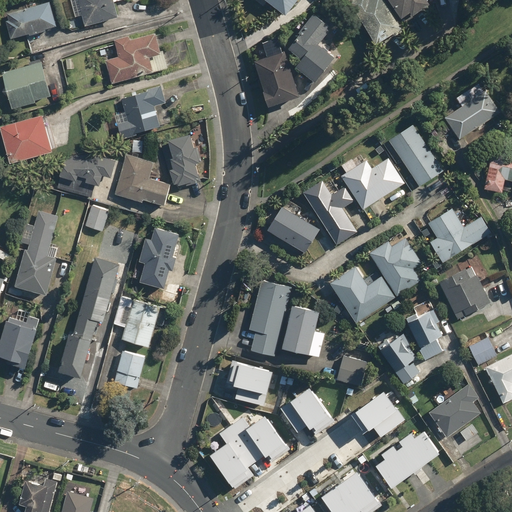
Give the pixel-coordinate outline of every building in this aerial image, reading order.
[(53,0),(48,0),(10,11),(12,18),(8,19),(14,38),(61,24),(53,0)] [(80,0),(90,26),(123,13),(119,1),(120,0),(80,0)] [(271,0),(288,13),(298,0),(271,0)] [(351,0),(380,43),(395,33),(396,35),(408,27),(402,18),(414,10),(417,14),(435,1),(434,0),(351,0)] [(336,28),(318,11),(291,48),(304,58),(300,64),(322,81),(341,56),(322,42),(336,28)] [(131,33),(117,38),(122,56),(107,60),(114,82),(159,69),(154,53),(165,50),(159,30),(132,38),(131,33)] [(286,50),(260,59),(276,106),(302,97),(286,50)] [(46,59),(6,71),(16,105),(56,93),(46,59)] [(504,111),(484,80),(459,96),(464,104),(447,115),(463,139),(504,111)] [(166,83),(124,96),(128,109),(116,112),(123,137),(166,123),(161,104),(171,101),(166,83)] [(46,112),(3,123),(13,161),(55,150),(46,112)] [(415,125),(390,141),(420,187),(445,171),(415,125)] [(196,132),(172,138),(176,155),(174,155),(177,166),(174,167),(179,184),(198,179),(198,180),(205,178),(200,161),(205,160),(201,145),(200,146),(196,132)] [(511,152),(494,149),(488,188),(507,191),(509,178),(511,178),(511,152)] [(120,157),(68,151),(65,177),(83,178),(83,174),(90,175),(89,179),(108,181),(109,173),(118,174),(120,157)] [(146,200),(146,198),(146,197),(169,203),(174,181),(154,177),(158,161),(128,153),(119,192),(119,194),(146,200)] [(343,175),(362,208),(405,182),(390,158),(373,169),(368,160),(343,175)] [(305,193),(338,245),(359,232),(344,208),(354,201),(345,187),(332,195),(323,182),(305,193)] [(511,215),(511,197),(500,205),(508,218),(511,215)] [(112,209),(95,204),(88,224),(105,230),(112,209)] [(428,243),(442,264),(489,234),(480,220),(466,228),(452,206),(427,222),(437,237),(428,243)] [(283,208),(269,230),(305,252),(318,230),(283,208)] [(61,214),(41,209),(39,209),(36,223),(28,221),(23,241),(33,243),(32,248),(28,247),(19,285),(51,293),(60,256),(58,256),(61,246),(53,244),(61,214)] [(185,229),(159,224),(157,236),(149,234),(144,259),(150,260),(146,281),(170,286),(174,266),(186,269),(189,256),(180,254),(185,229)] [(370,253),(398,296),(421,280),(414,269),(424,262),(408,237),(394,246),(390,239),(370,253)] [(12,254),(0,246),(0,255),(8,260),(12,254)] [(123,261),(98,254),(77,330),(72,329),(60,369),(85,376),(95,339),(110,343),(116,322),(128,326),(125,338),(153,346),(165,306),(124,295),(120,309),(111,306),(123,261)] [(476,265),(442,282),(460,319),(495,302),(476,265)] [(329,284),(355,322),(393,297),(381,278),(370,285),(357,266),(329,284)] [(296,284),(263,276),(251,326),(257,327),(252,347),(279,353),(296,284)] [(319,330),(323,309),(294,303),(285,346),(322,354),(326,331),(319,330)] [(418,312),(408,317),(427,360),(448,351),(443,338),(448,335),(442,322),(444,321),(438,308),(420,316),(418,312)] [(28,319),(10,314),(0,348),(0,352),(24,359),(22,364),(31,367),(44,318),(30,314),(28,319)] [(392,340),(385,331),(375,339),(407,382),(422,371),(414,360),(420,355),(402,333),(392,340)] [(500,353),(490,336),(471,346),(480,363),(500,353)] [(150,353),(125,347),(116,381),(141,388),(150,353)] [(370,359),(347,350),(337,380),(360,388),(370,359)] [(511,351),(486,366),(507,402),(511,399),(511,351)] [(261,403),(270,370),(239,361),(230,394),(261,403)] [(310,427),(335,410),(315,383),(283,406),(299,428),(307,422),(310,427)] [(427,412),(446,439),(481,415),(474,405),(478,398),(468,384),(427,412)] [(412,415),(393,386),(365,404),(385,434),(412,415)] [(416,389),(408,394),(415,404),(423,398),(416,389)] [(213,449),(233,477),(286,440),(266,412),(250,423),(243,414),(218,431),(225,441),(213,449)] [(481,432),(475,422),(458,434),(465,444),(481,432)] [(402,485),(448,453),(428,426),(383,458),(402,485)] [(314,428),(295,443),(306,457),(298,465),(310,481),(317,476),(323,484),(345,467),(314,428)] [(346,511),(363,511),(387,496),(365,464),(330,488),(346,511)] [(49,479),(31,473),(22,500),(31,503),(27,511),(53,511),(64,480),(50,476),(49,479)] [(92,511),(97,497),(70,489),(63,511),(92,511)] [(324,511),(314,498),(293,511),(324,511)]
